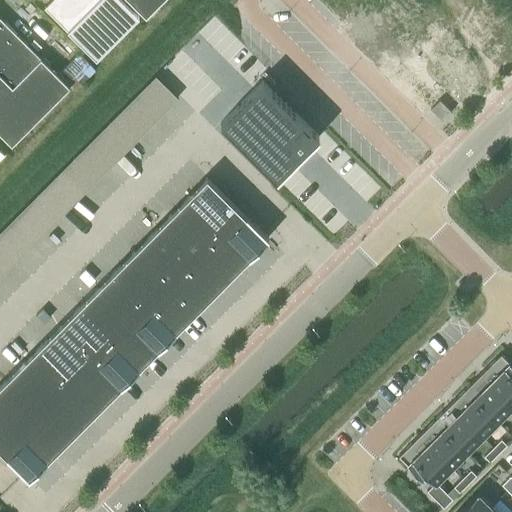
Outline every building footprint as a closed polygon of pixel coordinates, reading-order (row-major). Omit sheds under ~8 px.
[(138,15),(123,0),(50,0),(44,6),(96,57),(138,15)] [(159,0),(130,0),(145,14),(159,0)] [(69,85),(0,15),(0,132),(11,143),(69,85)] [(76,88),(89,75),(95,69),(78,52),(59,71),(76,88)] [(155,74),(146,83),(169,106),(178,97),(155,74)] [(262,79),(220,122),(277,179),(319,137),(262,79)] [(146,83),(137,92),(160,115),(169,106),(146,83)] [(137,92),(128,101),(151,124),(160,115),(137,92)] [(128,101),(119,110),(142,133),(151,124),(128,101)] [(119,110),(110,119),(132,142),(142,133),(119,110)] [(110,119),(101,128),(123,151),(132,142),(110,119)] [(101,128),(92,138),(114,160),(123,151),(101,128)] [(92,138),(83,147),(105,169),(114,160),(92,138)] [(83,147),(73,156),(96,178),(105,169),(83,147)] [(73,156),(64,165),(87,188),(96,178),(73,156)] [(64,165),(55,174),(78,197),(87,188),(64,165)] [(55,174),(46,183),(69,206),(78,197),(55,174)] [(206,175),(0,381),(0,449),(11,461),(28,478),(29,477),(268,237),(251,220),(217,186),(206,175)] [(46,183),(37,192),(60,215),(69,206),(46,183)] [(37,192),(28,201),(51,224),(60,215),(37,192)] [(28,201),(19,210),(42,233),(51,224),(28,201)] [(19,210),(10,219),(33,242),(42,233),(19,210)] [(10,219),(1,229),(24,251),(33,242),(10,219)] [(1,229),(0,229),(0,245),(15,260),(24,251),(1,229)] [(0,245),(0,263),(6,269),(15,260),(0,245)] [(435,481),(511,404),(511,372),(509,369),(511,366),(511,363),(500,352),(398,454),(411,467),(415,462),(426,474),(434,482),(435,481)] [(501,438),(492,446),(498,452),(506,443),(501,438)] [(484,455),(489,460),(498,452),(492,446),(484,455)] [(470,468),(462,477),(467,482),(476,474),(470,468)] [(502,483),(507,489),(511,484),(511,476),(510,475),(502,483)] [(453,485),(459,491),(467,482),(462,477),(453,485)] [(427,489),(432,495),(441,486),(435,481),(434,482),(427,489)] [(447,492),(441,486),(432,495),(438,501),(447,492)] [(455,511),(484,511),(491,505),(476,491),(455,511)] [(452,498),(447,492),(438,501),(443,506),(452,498)]
